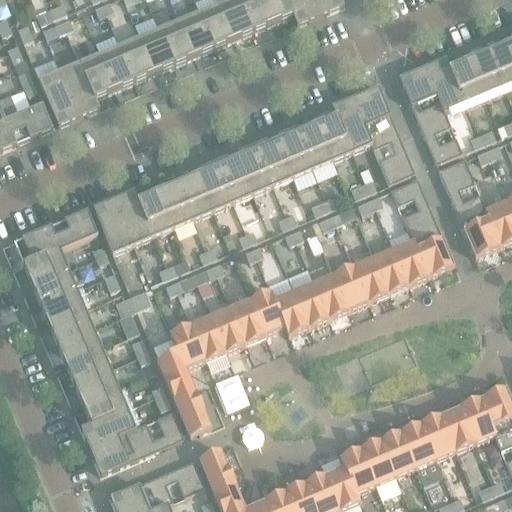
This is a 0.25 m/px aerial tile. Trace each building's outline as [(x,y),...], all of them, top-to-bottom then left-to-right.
[(99,6),(97,0),(88,0),(92,9),(99,6)] [(274,29),(261,0),(240,0),(238,1),(254,38),(274,29)] [(298,31),(284,0),(261,0),(274,29),(293,21),(297,31),(298,31)] [(318,22),(308,0),(284,0),(298,31),(308,26),(308,28),(311,27),(310,25),(318,22)] [(344,11),(338,0),(308,0),(318,22),(344,11)] [(254,38),(238,1),(218,9),(234,46),(254,38)] [(113,18),(109,8),(102,11),(106,21),(113,18)] [(67,19),(63,9),(55,12),(60,22),(67,19)] [(234,46),(218,9),(198,18),(214,55),(234,46)] [(106,21),(102,11),(95,14),(99,24),(106,21)] [(60,22),(55,12),(48,15),(52,25),(60,22)] [(214,55),(198,18),(178,26),(194,63),(214,55)] [(0,35),(9,31),(6,24),(0,26),(0,35)] [(73,35),(69,25),(62,28),(66,38),(73,35)] [(194,63),(178,26),(159,35),(174,71),(194,63)] [(66,38),(62,28),(55,31),(59,41),(66,38)] [(12,39),(9,31),(0,35),(0,38),(2,43),(12,39)] [(31,38),(28,31),(18,35),(21,42),(31,38)] [(174,71),(159,35),(139,43),(154,80),(174,71)] [(34,45),(31,38),(21,42),(24,49),(34,45)] [(154,80),(139,43),(119,51),(134,88),(154,80)] [(511,91),(511,57),(509,50),(489,58),(504,95),(511,91)] [(20,59),(17,51),(7,55),(10,63),(20,59)] [(134,88),(119,51),(99,60),(114,97),(134,88)] [(504,95),(489,58),(469,66),(484,103),(504,95)] [(23,66),(20,59),(10,63),(13,70),(23,66)] [(114,97),(99,60),(79,68),(99,115),(100,115),(95,105),(114,97)] [(484,103),(469,66),(450,74),(446,64),(445,65),(464,112),(484,103)] [(464,112),(445,65),(425,73),(440,110),(444,120),(445,120),(464,112)] [(99,115),(79,68),(59,77),(79,124),(99,115)] [(440,110),(425,73),(399,84),(414,121),(440,110)] [(31,84),(28,77),(18,81),(21,88),(31,84)] [(79,124),(59,77),(39,86),(58,132),(79,124)] [(34,91),(31,84),(21,88),(24,95),(34,91)] [(37,98),(34,91),(24,95),(27,102),(37,98)] [(394,130),(378,93),(352,104),(368,141),(394,130)] [(372,151),(368,141),(352,104),(332,112),(352,159),(371,151),(372,151)] [(53,135),(42,110),(5,126),(6,126),(16,150),(17,150),(17,151),(19,150),(19,149),(53,135)] [(462,160),(456,144),(439,151),(435,140),(451,133),(445,120),(444,120),(440,110),(414,121),(436,171),(462,160)] [(352,159),(332,112),(332,113),(336,123),(317,131),(332,168),(352,159)] [(0,156),(16,150),(6,126),(0,128),(0,156)] [(511,138),(511,133),(510,128),(503,131),(507,141),(511,138)] [(415,180),(402,149),(394,130),(368,141),(372,151),(371,151),(373,156),(390,149),(394,160),(378,167),(388,191),(415,180)] [(332,168),(317,131),(297,139),(312,176),(332,168)] [(496,146),(491,136),(485,139),(489,149),(496,146)] [(312,176),(297,139),(277,148),(292,184),(312,176)] [(489,149),(485,139),(477,142),(481,152),(489,149)] [(481,152),(477,142),(470,145),(474,155),(481,152)] [(292,184),(277,148),(257,156),(273,193),(292,184)] [(502,161),(498,151),(491,154),(495,164),(502,161)] [(495,164),(491,154),(484,158),(488,167),(495,164)] [(273,193),(257,156),(237,165),(253,201),(273,193)] [(488,167),(484,158),(477,160),(481,170),(488,167)] [(253,201),(237,165),(217,173),(233,210),(253,201)] [(486,216),(480,201),(463,208),(459,197),(475,190),(465,166),(438,177),(459,227),(485,216),(485,217),(486,216)] [(233,210),(217,173),(197,181),(213,218),(233,210)] [(213,218),(197,181),(177,190),(193,227),(213,218)] [(439,236),(429,212),(417,186),(391,197),(397,213),(414,206),(418,217),(402,224),(412,248),(413,247),(439,236)] [(376,197),(372,187),(365,190),(369,200),(376,197)] [(193,227),(177,190),(158,198),(173,235),(193,227)] [(369,200),(365,190),(358,193),(362,203),(369,200)] [(362,203),(358,193),(351,196),(355,206),(362,203)] [(173,235),(158,198),(138,206),(134,196),(133,197),(153,243),(173,235)] [(153,243),(133,197),(113,205),(133,252),(153,243)] [(383,212),(379,202),(372,205),(376,215),(383,212)] [(337,213),(332,203),(325,206),(329,216),(337,213)] [(133,252),(113,205),(93,214),(113,261),(133,252)] [(376,215),(372,205),(364,208),(368,218),(376,215)] [(329,216),(325,206),(318,210),(322,219),(329,216)] [(368,218),(364,208),(357,211),(362,221),(368,218)] [(511,223),(505,208),(486,216),(485,217),(501,253),(511,248),(511,223)] [(322,219),(318,210),(311,212),(315,222),(322,219)] [(383,212),(376,215),(380,224),(387,221),(383,212)] [(98,241),(89,221),(87,216),(50,232),(60,255),(61,257),(98,241)] [(501,253),(485,217),(485,216),(459,227),(475,264),(501,253)] [(343,229),(339,219),(332,222),(336,232),(343,229)] [(297,230),(293,220),(285,223),(290,233),(297,230)] [(336,232),(332,222),(324,225),(329,235),(336,232)] [(290,233),(285,223),(278,226),(283,236),(290,233)] [(329,235),(324,225),(318,228),(322,238),(329,235)] [(60,255),(50,232),(14,247),(24,271),(60,255)] [(303,246),(299,236),(292,239),(296,249),(303,246)] [(454,273),(439,236),(413,247),(429,284),(454,273)] [(257,247),(253,237),(246,240),(250,250),(257,247)] [(296,249),(292,239),(285,242),(289,252),(296,249)] [(250,250),(246,240),(239,243),(243,253),(250,250)] [(429,284),(413,247),(412,248),(393,256),(409,292),(429,284)] [(106,260),(103,253),(93,257),(96,264),(106,260)] [(264,263),(260,253),(252,256),(256,266),(264,263)] [(217,264),(213,254),(206,257),(210,267),(217,264)] [(69,275),(61,257),(60,255),(24,271),(32,291),(69,275)] [(256,266),(252,256),(245,259),(249,269),(256,266)] [(409,292),(393,256),(373,264),(389,301),(409,292)] [(210,267),(206,257),(199,260),(203,270),(210,267)] [(109,267),(106,260),(96,264),(99,271),(109,267)] [(389,301),(373,264),(353,273),(369,309),(389,301)] [(224,279),(220,269),(213,272),(217,282),(224,279)] [(178,281),(173,271),(166,274),(170,284),(178,281)] [(217,282),(213,272),(205,275),(210,285),(217,282)] [(369,309),(353,273),(333,281),(349,318),(369,309)] [(170,284),(166,274),(159,277),(163,287),(170,284)] [(77,295),(69,275),(32,291),(40,311),(77,295)] [(117,287),(114,280),(104,284),(107,291),(117,287)] [(349,318),(333,281),(313,290),(329,326),(349,318)] [(184,296),(180,286),(173,289),(177,299),(184,296)] [(120,294),(117,287),(107,291),(110,298),(120,294)] [(177,299),(173,289),(166,292),(170,302),(177,299)] [(329,326),(313,290),(294,298),(309,335),(329,326)] [(86,315),(77,295),(40,311),(49,331),(86,315)] [(147,304),(146,301),(144,297),(135,301),(138,308),(147,304)] [(289,343),(270,297),(250,306),(266,343),(285,334),(288,343),(289,343)] [(309,335),(294,298),(274,306),(271,297),(270,297),(289,343),(309,335)] [(138,308),(135,301),(125,305),(128,312),(138,308)] [(150,311),(147,304),(138,308),(141,315),(150,311)] [(128,312),(125,305),(115,309),(118,316),(128,312)] [(266,343),(250,306),(230,314),(246,351),(266,343)] [(141,315),(138,308),(128,312),(131,319),(141,315)] [(131,319),(128,312),(118,316),(121,324),(131,319)] [(246,351),(230,314),(210,323),(226,359),(246,351)] [(94,335),(86,315),(49,331),(57,351),(94,335)] [(226,359),(210,323),(190,331),(206,368),(226,359)] [(206,368),(190,331),(170,340),(178,358),(186,376),(187,376),(206,368)] [(103,355),(94,335),(57,351),(66,370),(103,355)] [(145,352),(142,345),(134,348),(137,355),(145,352)] [(148,359),(145,352),(137,355),(140,362),(148,359)] [(111,375),(103,355),(66,370),(74,390),(111,375)] [(195,396),(187,376),(186,376),(178,358),(158,367),(174,405),(195,396)] [(151,366),(148,359),(140,362),(143,369),(151,366)] [(119,395),(111,375),(74,390),(83,410),(119,395)] [(165,399),(162,392),(154,395),(157,402),(165,399)] [(511,434),(511,408),(506,394),(480,405),(495,442),(511,434)] [(128,415),(119,395),(83,410),(91,429),(81,434),(128,415)] [(212,434),(195,396),(174,405),(190,443),(212,434)] [(168,406),(165,399),(157,402),(160,410),(168,406)] [(495,442),(480,405),(460,413),(475,450),(494,442),(495,442)] [(171,413),(168,406),(160,410),(163,416),(171,413)] [(475,450),(460,413),(440,422),(455,458),(475,450)] [(136,434),(128,415),(81,434),(90,454),(126,439),(136,434)] [(138,465),(184,446),(173,418),(157,425),(164,442),(153,447),(146,429),(136,434),(126,439),(138,465)] [(455,458),(440,422),(420,430),(435,467),(455,458)] [(435,467),(420,430),(400,438),(416,475),(435,467)] [(511,434),(495,442),(494,442),(501,457),(511,452),(511,465),(505,468),(511,480),(511,483),(511,434)] [(416,475),(400,438),(380,447),(396,484),(416,475)] [(138,465),(126,439),(90,454),(101,481),(138,465)] [(396,484),(380,447),(360,455),(376,492),(396,484)] [(376,492),(360,455),(340,464),(360,509),(361,509),(357,500),(376,492)] [(237,494),(225,466),(221,456),(210,461),(210,459),(207,460),(208,461),(199,465),(216,503),(237,494)] [(353,511),(360,509),(340,464),(343,473),(324,481),(337,511),(353,511)] [(173,509),(166,492),(177,487),(184,504),(205,495),(194,468),(147,487),(157,511),(163,511),(168,510),(168,511),(173,509)] [(511,483),(511,480),(503,484),(508,496),(511,494),(511,483)] [(337,511),(324,481),(304,489),(313,511),(337,511)] [(157,511),(147,487),(110,503),(113,511),(157,511)] [(504,497),(500,487),(492,491),(497,500),(504,497)] [(313,511),(304,489),(284,498),(290,511),(313,511)] [(497,500),(492,491),(485,494),(489,504),(497,500)] [(244,511),(237,494),(216,503),(219,511),(244,511)] [(489,504),(485,494),(478,497),(482,506),(489,504)] [(290,511),(284,498),(264,506),(266,511),(290,511)] [(510,511),(506,503),(499,506),(501,511),(510,511)]
